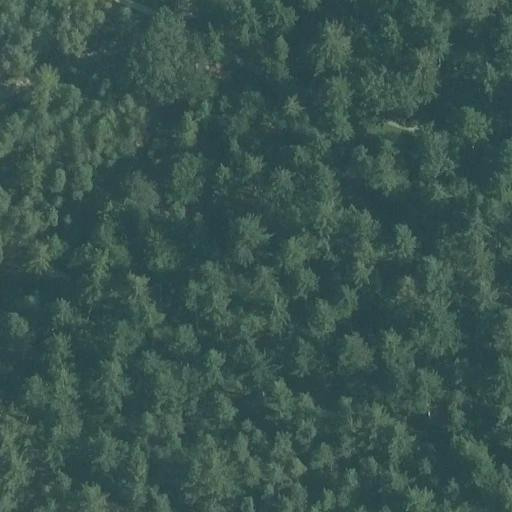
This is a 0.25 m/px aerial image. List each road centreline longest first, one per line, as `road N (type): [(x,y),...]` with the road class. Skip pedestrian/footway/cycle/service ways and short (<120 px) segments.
road 1 (track): [(0,420),(177,79),(184,22)]
road 2 (track): [(232,0),(0,95)]
